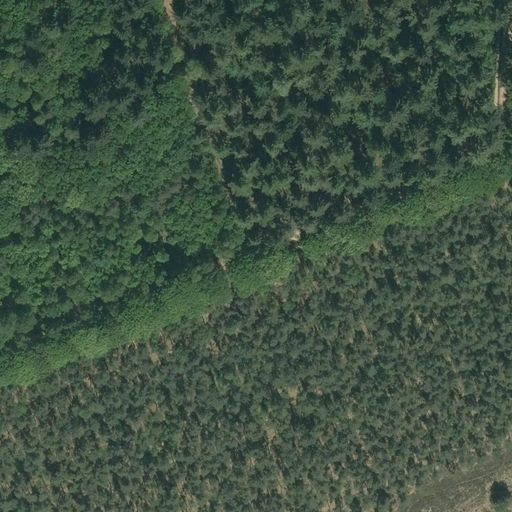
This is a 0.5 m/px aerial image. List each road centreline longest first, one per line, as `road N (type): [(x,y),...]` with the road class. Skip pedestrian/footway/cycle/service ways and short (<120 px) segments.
road 1 (track): [(0,356),(502,148)]
road 2 (track): [(502,148),(510,0)]
